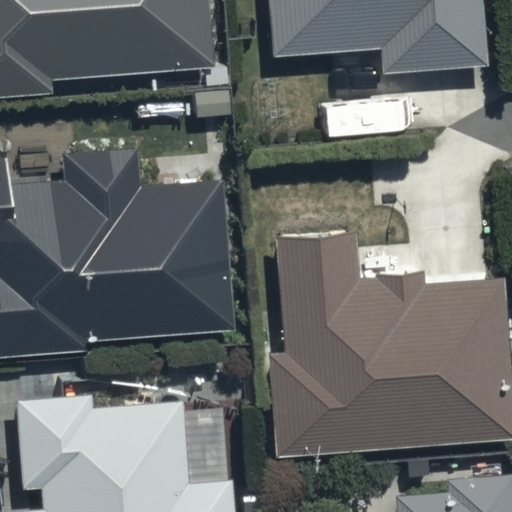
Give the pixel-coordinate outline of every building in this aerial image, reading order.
[(0,0),(0,99),(46,96),(45,79),(208,68),(203,0),(0,0)] [(477,0),(264,0),(269,62),(377,54),(379,74),(483,66),(477,0)] [(5,162),(0,162),(0,359),(85,353),(85,343),(230,333),(220,184),(136,188),(134,152),(59,155),(60,184),(6,186),(5,162)] [(510,443),(498,281),(419,286),(418,273),(356,278),(353,235),(270,241),(279,355),(266,356),(274,460),(510,443)] [(86,380),(12,386),(19,475),(36,474),(38,495),(0,498),(0,511),(232,511),(228,464),(185,468),(178,386),(87,393),(86,380)] [(511,511),(511,479),(442,483),(443,497),(391,497),(392,511),(511,511)]
